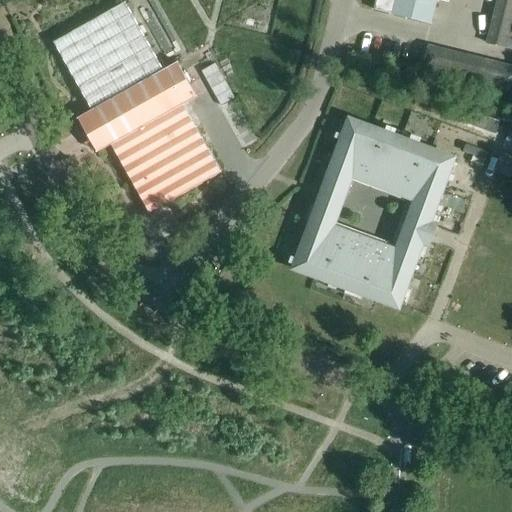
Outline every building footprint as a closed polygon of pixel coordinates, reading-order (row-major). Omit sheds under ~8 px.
[(376,0),(374,11),(431,25),(437,0),(376,0)] [(511,0),(500,0),(489,45),(511,50),(511,0)] [(125,3),(54,43),(91,110),(101,127),(111,145),(150,214),(221,174),(183,106),(197,98),(177,63),(163,71),(125,3)] [(475,90),(511,99),(511,71),(481,64),(475,90)] [(215,65),(202,73),(211,90),(225,82),(215,65)] [(92,155),(111,145),(101,127),(91,110),(73,120),(92,155)] [(463,123),(485,130),(489,119),(467,111),(463,123)] [(394,136),(349,120),(347,128),(346,128),(343,137),(331,171),(330,171),(327,180),(324,188),(345,196),(353,176),(416,200),(408,219),(430,227),(432,219),(433,219),(436,210),(448,176),(449,176),(452,167),(455,159),(411,142),(394,136)] [(466,146),(463,152),(474,156),(471,163),(483,167),(488,154),(466,146)] [(297,262),(294,270),(338,286),(338,287),(355,293),(399,309),(402,301),(403,301),(406,292),(418,258),(422,249),(424,241),(403,233),(396,253),(333,229),(340,210),(319,202),(316,210),(312,219),(313,219),(300,253),(296,262),(297,262)] [(34,497),(55,454),(0,427),(0,452),(0,453),(0,466),(16,475),(11,486),(34,497)]
